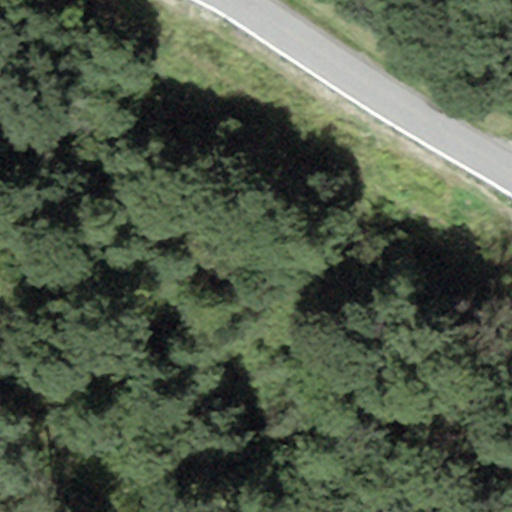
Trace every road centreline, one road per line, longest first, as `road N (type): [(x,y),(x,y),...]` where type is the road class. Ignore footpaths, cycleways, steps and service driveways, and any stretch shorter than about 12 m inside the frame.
road 1 (tertiary): [(511,178),(257,0)]
road 2 (track): [(0,321),(127,511)]
